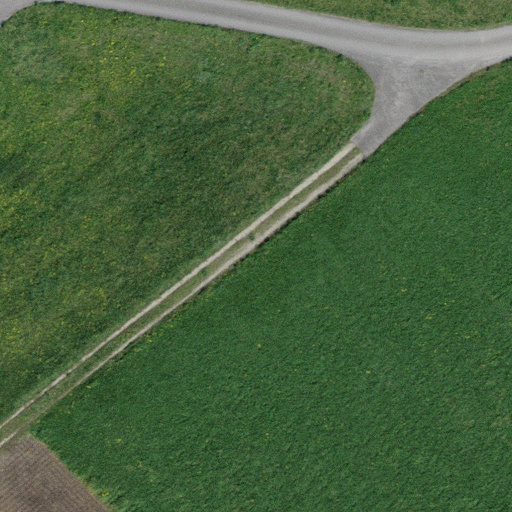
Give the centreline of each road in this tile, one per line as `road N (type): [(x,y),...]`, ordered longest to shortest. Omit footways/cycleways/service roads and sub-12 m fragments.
road 1 (track): [(0,441),(370,139),(396,106),(417,48)]
road 2 (residential): [(144,0),(417,48),(511,39)]
